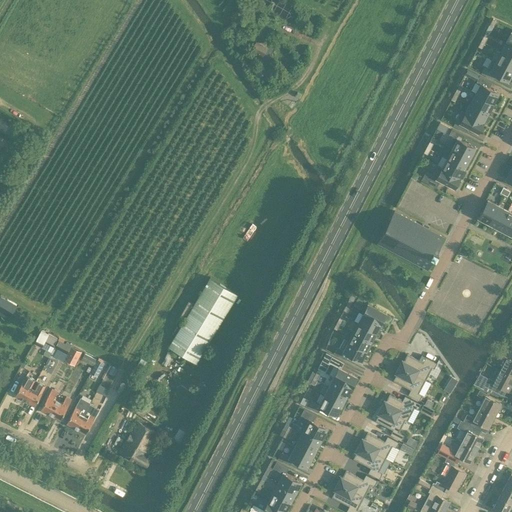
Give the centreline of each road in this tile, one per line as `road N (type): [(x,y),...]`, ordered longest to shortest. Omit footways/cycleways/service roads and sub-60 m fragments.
road 1 (primary): [(194,511),(457,0)]
road 2 (residential): [(511,131),(403,339),(386,343),(295,511)]
road 3 (track): [(0,227),(141,0)]
